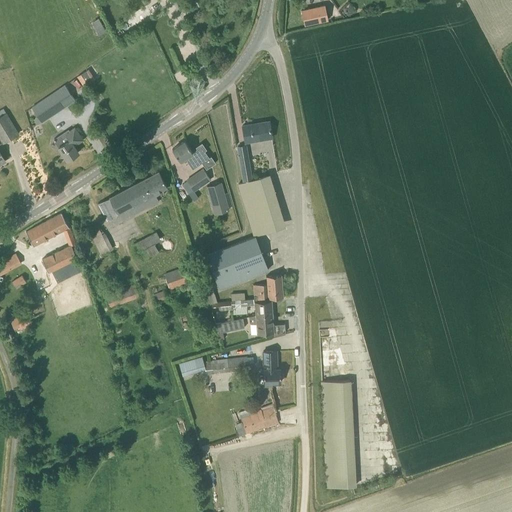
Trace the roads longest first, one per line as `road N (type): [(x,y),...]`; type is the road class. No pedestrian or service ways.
road 1 (unclassified): [(307,383),(298,112),(264,25)]
road 2 (unclassified): [(0,233),(212,93),(264,25)]
road 3 (unclassified): [(11,511),(17,389),(0,336)]
road 4 (track): [(307,383),(302,511)]
